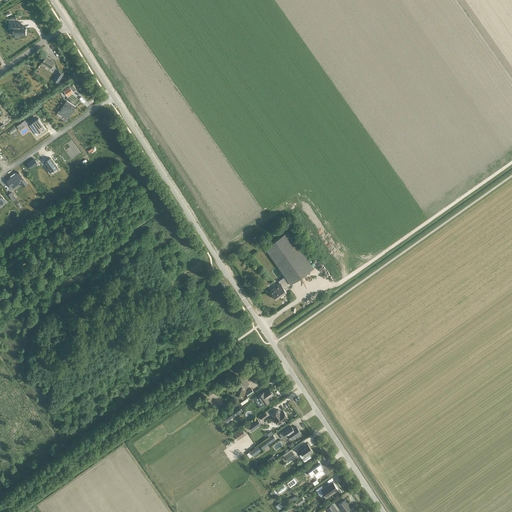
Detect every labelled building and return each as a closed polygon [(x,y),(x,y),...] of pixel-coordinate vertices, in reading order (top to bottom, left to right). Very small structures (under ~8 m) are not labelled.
[(21,22),(10,22),(10,29),(13,29),(13,34),(25,34),(25,26),(21,26),(21,22)] [(46,56),(42,62),(51,68),(55,62),(46,56)] [(59,71),(54,80),(58,83),(63,74),(59,71)] [(70,87),(63,91),(66,95),(72,91),(70,87)] [(75,106),(67,101),(59,113),(67,118),(75,106)] [(32,123),(40,134),(46,130),(38,118),(32,123)] [(85,130),(82,136),(96,143),(104,154),(109,151),(99,136),(85,130)] [(71,159),(80,153),(71,140),(62,146),(71,159)] [(50,158),(43,163),(50,173),(57,168),(50,158)] [(27,164),(31,168),(38,163),(35,159),(27,164)] [(7,181),(12,189),(21,183),(24,187),(27,184),(19,172),(7,181)] [(290,284),(313,268),(288,232),(265,248),(285,276),(278,281),(280,283),(274,288),(275,290),(271,293),(276,299),(281,296),(280,296),(282,294),(283,295),(287,293),(283,287),(289,283),(290,284)] [(247,387),(245,386),(248,382),(240,375),(237,379),(240,382),(239,385),(242,386),(239,398),(243,399),(247,387)] [(270,400),(268,398),(273,394),(269,389),(264,392),(258,396),(264,405),(270,400)] [(226,421),(227,421),(242,411),(238,405),(223,416),(224,416),(227,421),(226,421)] [(288,418),(283,412),(281,413),(278,410),(271,414),(274,418),(276,421),(276,422),(275,423),(276,424),(277,424),(278,424),(288,418)] [(255,420),(246,426),(250,431),(259,425),(255,420)] [(283,432),(280,434),(284,439),(287,437),(289,435),(292,440),(301,433),(296,427),(293,429),(291,426),(283,432)] [(273,435),(265,440),(268,445),(276,439),(273,435)] [(307,444),(299,449),(305,458),(303,459),(304,462),(311,457),(309,455),(313,452),(307,444)] [(258,446),(250,451),(253,455),(261,450),(258,446)] [(291,449),(283,455),(288,461),(295,456),(292,451),(290,452),(289,451),(291,450),(291,449)] [(317,479),(325,473),(322,469),(323,468),(320,463),(308,472),(312,476),(314,474),(317,479)] [(293,478),(287,483),(290,487),(296,483),(293,478)] [(338,489),(333,482),(321,490),(318,492),(318,493),(320,496),(321,496),(324,494),(327,497),(338,489)] [(345,511),(351,508),(345,500),(339,504),(344,511),(345,511)]
